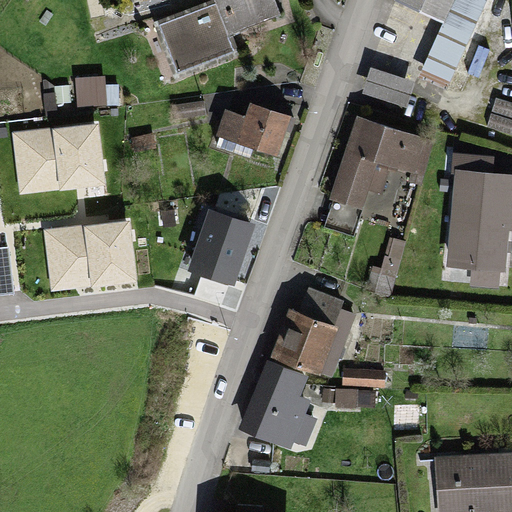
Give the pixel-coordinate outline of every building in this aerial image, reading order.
[(167,76),(235,49),(215,0),(211,0),(147,25),(167,76)] [(274,14),(268,0),(215,0),(230,32),(274,14)] [(438,21),(447,0),(394,0),(394,1),(438,21)] [(457,0),(422,78),(442,88),(481,0),(457,0)] [(411,84),(368,72),(360,101),(403,113),(411,84)] [(117,108),(116,85),(90,86),(92,110),(117,108)] [(511,101),(493,96),(486,117),(511,124),(511,101)] [(200,103),(174,105),(174,115),(201,114),(200,103)] [(227,117),(221,135),(276,153),(286,123),(247,111),(244,122),(227,117)] [(348,117),(319,195),(355,208),(372,162),(417,178),(429,146),(348,117)] [(482,131),(511,139),(511,124),(486,117),(482,131)] [(98,123),(13,133),(19,195),(105,185),(98,123)] [(491,174),(493,156),(449,152),(439,271),(505,277),(509,231),(511,230),(511,159),(506,158),(504,175),(491,174)] [(206,218),(188,274),(228,287),(246,231),(206,218)] [(131,220),(44,229),(50,291),(137,282),(131,220)] [(391,281),(368,276),(364,294),(387,299),(391,281)] [(287,313),(270,356),(328,378),(351,318),(340,314),(344,304),(305,289),(294,315),(287,313)] [(262,367),(239,424),(286,443),(302,405),(289,400),(297,381),(262,367)] [(382,374),(341,373),(340,386),(381,387),(382,374)] [(332,394),(332,409),(355,410),(356,395),(332,394)] [(511,511),(511,462),(511,456),(434,459),(436,511),(511,511)]
